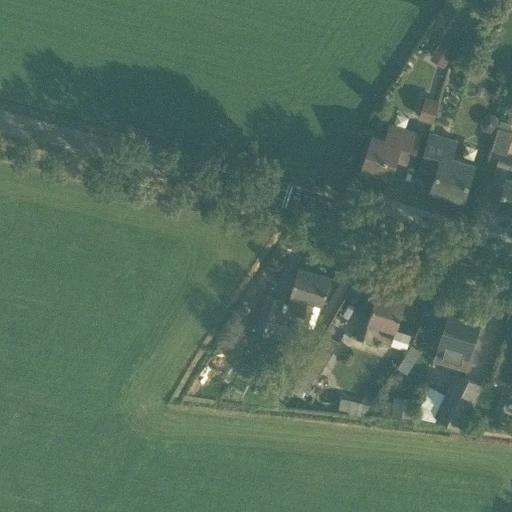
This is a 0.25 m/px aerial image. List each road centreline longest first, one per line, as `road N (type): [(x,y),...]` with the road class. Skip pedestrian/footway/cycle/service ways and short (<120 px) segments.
road 1 (residential): [(511,270),(250,188)]
road 2 (unclassified): [(250,188),(0,121)]
